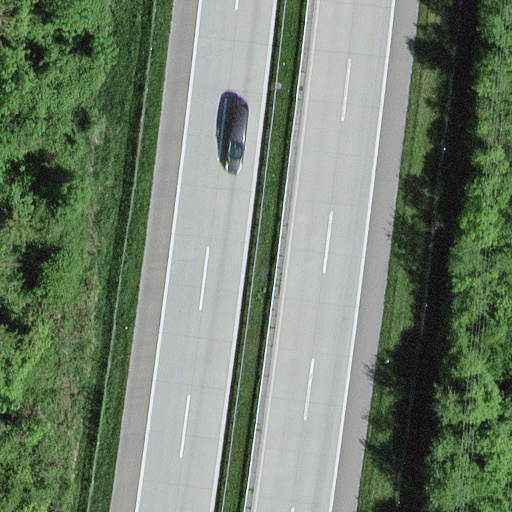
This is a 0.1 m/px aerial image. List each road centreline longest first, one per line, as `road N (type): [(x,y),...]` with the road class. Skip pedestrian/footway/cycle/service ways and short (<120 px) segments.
road 1 (motorway): [(290,511),(351,0)]
road 2 (motorway): [(232,0),(174,511)]
